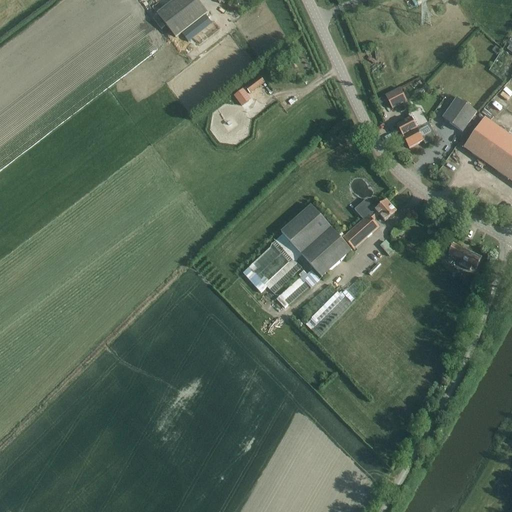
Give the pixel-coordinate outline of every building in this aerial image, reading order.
[(176,38),(207,13),(196,0),(175,0),(157,15),(176,38)] [(260,77),(246,88),(250,93),(265,83),(260,77)] [(425,99),(432,91),(428,87),(421,95),(425,99)] [(410,112),(418,103),(412,98),(404,107),(410,112)] [(463,133),(477,113),(457,99),(443,119),(463,133)] [(420,113),(419,111),(411,116),(412,118),(397,125),(403,137),(418,129),(415,124),(424,119),(421,113),(420,113)] [(511,182),(511,138),(485,119),(464,148),(511,182)] [(418,129),(403,137),(409,149),(424,141),(426,144),(437,138),(429,123),(418,129)] [(364,220),(343,238),(353,249),(378,227),(372,220),(378,215),(384,221),(396,211),(386,200),(375,210),(372,207),(365,200),(354,209),(364,220)] [(321,278),(351,252),(310,206),(281,233),(302,255),(298,258),(309,270),(312,268),(321,278)] [(477,267),(481,258),(453,245),(449,254),(461,260),(459,265),(470,270),(472,265),(477,267)]
